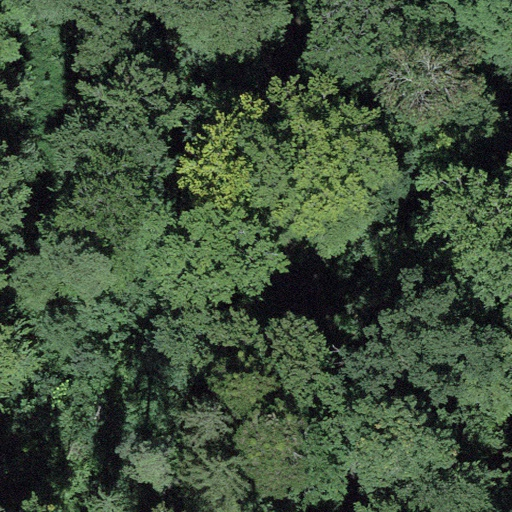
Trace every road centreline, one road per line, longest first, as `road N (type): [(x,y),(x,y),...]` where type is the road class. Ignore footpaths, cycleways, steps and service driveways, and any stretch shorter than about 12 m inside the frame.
road 1 (unclassified): [(240,0),(357,511)]
road 2 (track): [(278,0),(298,53),(511,309)]
